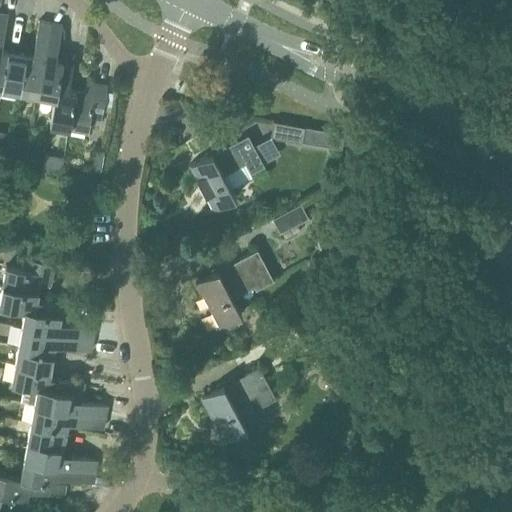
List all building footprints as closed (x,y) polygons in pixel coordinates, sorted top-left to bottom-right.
[(0,86),(1,87),(8,51),(0,49),(0,46),(1,40),(3,41),(8,15),(0,13),(0,86)] [(38,94),(51,23),(39,20),(35,46),(37,47),(35,56),(26,55),(19,90),(38,94)] [(51,23),(38,94),(55,97),(56,97),(62,62),(62,61),(54,60),(56,50),(58,51),(63,25),(51,23)] [(19,90),(26,55),(8,51),(1,87),(19,90)] [(69,126),(76,91),(67,89),(69,79),(71,80),(76,54),(64,52),(62,61),(62,62),(56,97),(55,97),(50,123),(69,126)] [(90,121),(95,122),(100,123),(107,86),(95,83),(87,81),(84,92),(76,91),(69,126),(88,130),(90,121)] [(273,121),(270,137),(302,143),(305,127),(273,121)] [(247,135),(189,166),(211,209),(212,210),(235,198),(223,175),(243,164),(248,174),(263,166),(262,164),(253,146),(247,135)] [(12,144),(9,156),(18,157),(24,158),(26,147),(12,144)] [(53,164),(53,167),(61,169),(62,165),(63,156),(55,154),(53,164)] [(307,220),(300,206),(272,221),(279,235),(307,220)] [(273,284),(257,253),(228,268),(227,269),(199,283),(195,285),(218,329),(218,330),(241,318),(229,295),(250,283),(255,293),(273,284)] [(3,285),(38,292),(40,284),(50,286),(54,265),(28,260),(26,270),(6,266),(3,285)] [(46,300),(46,303),(36,301),(38,292),(3,285),(0,299),(0,304),(25,310),(25,308),(60,315),(70,317),(72,305),(46,300)] [(343,352),(334,306),(304,323),(310,333),(313,358),(343,352)] [(59,324),(60,315),(25,308),(25,310),(22,326),(92,340),(95,328),(69,323),(68,326),(59,324)] [(18,345),(54,351),(55,343),(65,344),(64,346),(90,351),(92,340),(22,326),(18,345)] [(15,363),(50,369),(54,351),(18,345),(15,363)] [(50,369),(15,363),(11,382),(25,384),(37,387),(37,386),(73,392),(73,393),(82,394),(85,382),(59,378),(58,380),(49,378),(50,369)] [(275,400),(259,369),(234,383),(233,383),(201,401),(224,444),(224,445),(248,432),(246,428),(254,423),(257,415),(249,401),(256,398),(261,408),(275,400)] [(37,387),(25,384),(22,401),(34,404),(105,417),(107,405),(81,401),(81,403),(71,401),(73,393),(73,392),(37,386),(37,387)] [(330,390),(325,399),(335,404),(340,395),(330,390)] [(77,421),(77,424),(103,428),(105,417),(34,404),(31,422),(66,428),(68,420),(77,421)] [(27,440),(63,446),(66,428),(31,422),(27,440)] [(95,471),(97,460),(71,455),(71,457),(61,455),(63,446),(27,440),(24,458),(95,471)] [(67,478),(93,483),(95,471),(24,458),(21,475),(20,476),(56,483),(56,482),(57,474),(67,476),(67,478)] [(0,490),(27,496),(28,487),(38,489),(38,491),(63,496),(66,484),(56,482),(56,483),(20,476),(21,475),(0,471),(0,490)] [(0,511),(34,511),(36,507),(25,505),(27,496),(0,490),(0,511)]
